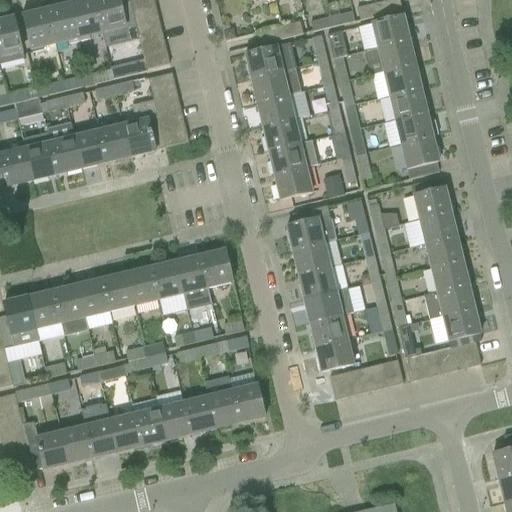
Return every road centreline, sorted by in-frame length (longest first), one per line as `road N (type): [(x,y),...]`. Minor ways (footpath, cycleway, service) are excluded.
road 1 (unclassified): [(303,439),(288,420),(188,0)]
road 2 (unclassified): [(511,298),(439,0)]
road 3 (residential): [(448,414),(303,439)]
road 4 (residential): [(303,439),(279,467),(183,493)]
